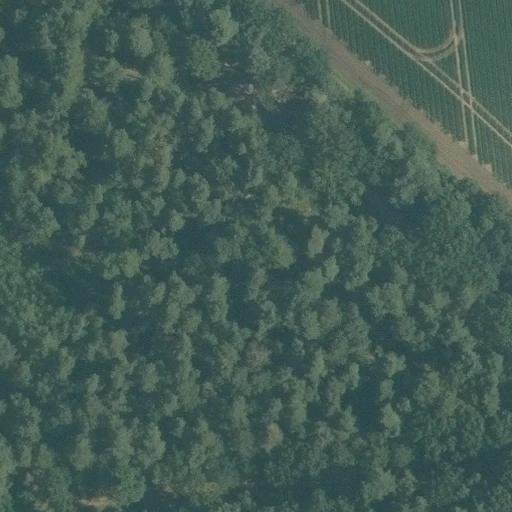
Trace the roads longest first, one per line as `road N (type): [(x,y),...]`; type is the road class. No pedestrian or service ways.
road 1 (track): [(511,322),(140,0)]
road 2 (track): [(249,485),(476,453),(505,459)]
road 3 (track): [(0,505),(249,485)]
